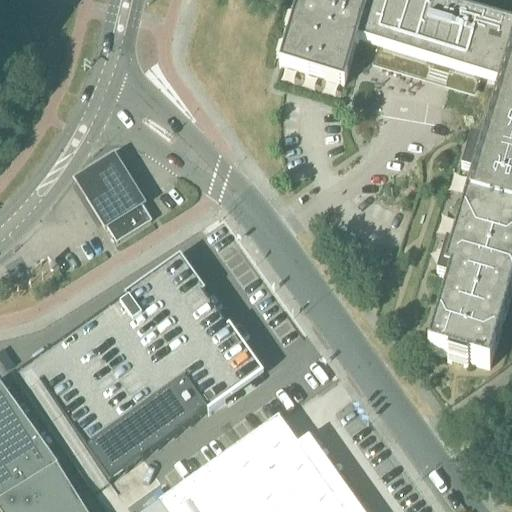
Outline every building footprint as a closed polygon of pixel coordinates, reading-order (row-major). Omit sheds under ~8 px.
[(298,9),(280,70),(300,76),(322,83),(344,89),(358,43),(381,50),(379,59),(428,73),(430,67),(443,71),(452,74),(449,85),(474,93),(478,79),(501,85),(484,144),(472,140),(462,172),(474,176),(453,247),(447,245),(437,277),(450,281),(428,354),(449,360),(447,364),(468,370),(469,366),(489,372),(511,298),(511,295),(511,27),(419,0),(301,0),(298,9)] [(116,158),(74,183),(103,233),(145,208),(116,158)] [(117,245),(151,224),(140,207),(106,228),(117,245)] [(234,349),(240,345),(229,330),(227,332),(203,298),(205,296),(196,283),(190,287),(178,270),(145,293),(141,288),(125,300),(126,302),(12,383),(94,498),(208,417),(225,406),(221,400),(254,377),(234,349)] [(82,511),(57,472),(60,470),(0,386),(0,511),(82,511)] [(158,507),(151,511),(344,511),(299,448),(297,449),(279,423),(278,422),(158,507)]
